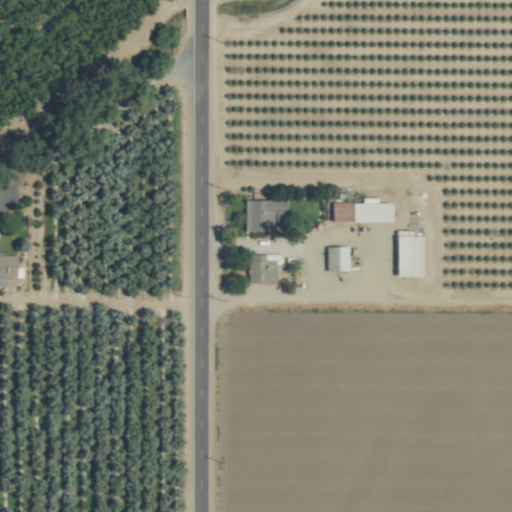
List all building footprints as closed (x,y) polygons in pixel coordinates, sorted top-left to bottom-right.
[(277,200),(242,199),(241,230),(276,231),(277,200)] [(387,202),(328,201),(328,221),(387,222),(387,202)] [(426,234),(392,234),(391,276),(418,276),(418,251),(426,252),(426,234)] [(345,245),(324,246),(325,271),(346,270),(345,245)] [(272,260),(263,260),(263,254),(246,254),(245,283),(272,283),(272,260)] [(0,270),(13,270),(13,255),(0,255),(0,270)]
